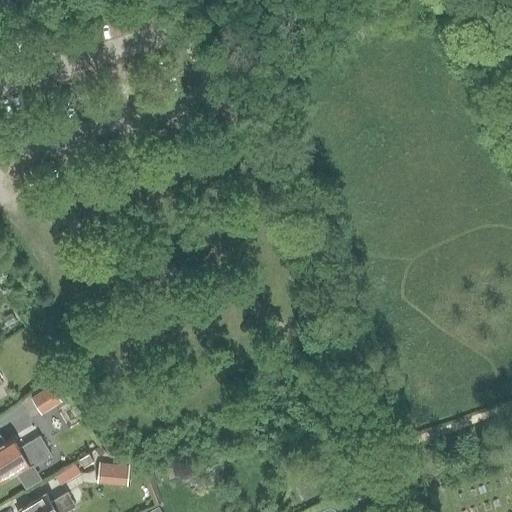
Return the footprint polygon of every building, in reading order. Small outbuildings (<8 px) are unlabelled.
[(41,413),(62,401),(51,384),(31,397),(41,413)] [(0,435),(0,481),(0,482),(17,472),(19,476),(26,488),(39,480),(32,468),(52,456),(40,436),(19,448),(12,437),(4,442),(0,435)] [(83,466),(94,460),(90,453),(79,459),(83,466)] [(100,463),(98,482),(112,483),(113,470),(114,464),(106,464),(100,463)] [(173,469),(166,472),(169,480),(176,477),(173,469)] [(362,476),(350,481),(353,487),(364,482),(362,476)] [(63,511),(75,505),(88,498),(80,485),(51,502),(46,494),(18,510),(19,511),(63,511)]
